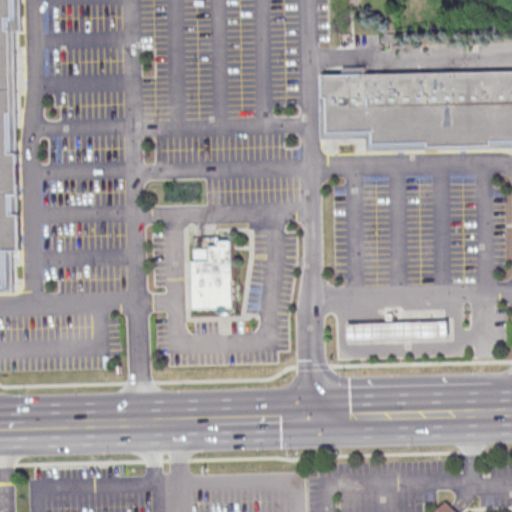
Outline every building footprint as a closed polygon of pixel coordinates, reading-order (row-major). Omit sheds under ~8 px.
[(0,0),(16,0),(17,30),(11,31),(16,249),(8,250),(9,293),(0,293),(0,0)] [(323,74),(511,72),(511,148),(367,150),(367,138),(324,138),(323,74)] [(230,307),(190,308),(189,260),(206,260),(205,246),(216,246),(216,241),(228,241),(230,307)] [(348,343),(347,326),(387,324),(387,315),(394,314),(394,324),(449,322),(449,340),(348,343)] [(434,511),(444,502),(454,511),(434,511)]
